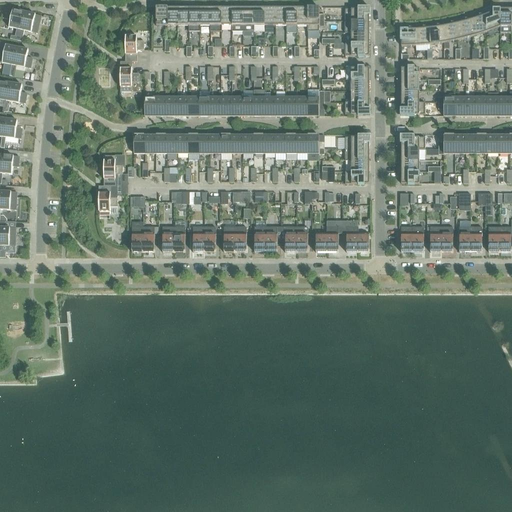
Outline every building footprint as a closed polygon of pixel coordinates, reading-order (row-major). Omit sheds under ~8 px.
[(156,26),(167,26),(167,8),(156,8),(156,26)] [(167,26),(178,26),(178,8),(167,8),(167,26)] [(178,26),(189,26),(189,8),(178,8),(178,26)] [(200,32),(200,26),(200,8),(189,8),(189,26),(189,32),(200,32)] [(200,26),(210,26),(210,8),(200,8),(200,26)] [(210,32),(221,32),(221,8),(210,8),(210,26),(210,32)] [(232,33),(232,8),(221,8),(221,32),(222,32),(222,26),(232,26),(232,33)] [(232,33),(243,33),(243,8),(232,8),(232,33)] [(254,33),(254,26),(254,8),(243,8),(243,33),(254,33)] [(265,26),(265,8),(254,8),(254,26),(254,33),(265,33),(265,26)] [(265,26),(276,26),(276,8),(265,8),(265,26)] [(276,26),(286,26),(287,8),(276,8),(276,26)] [(286,26),(297,26),(297,8),(287,8),(286,26)] [(307,33),(308,33),(308,8),(297,8),(297,26),(307,26),(307,33)] [(308,8),(308,33),(319,33),(319,8),(308,8)] [(17,30),(19,30),(21,31),(24,14),(7,9),(5,20),(11,21),(9,28),(17,30)] [(492,13),(487,15),(486,33),(500,28),(500,10),(500,12),(496,12),(495,12),(494,12),(492,13)] [(511,10),(500,10),(500,28),(500,34),(511,34),(511,10)] [(345,11),(345,22),(369,22),(369,11),(345,11)] [(19,30),(17,36),(21,37),(22,31),(38,35),(42,18),(24,14),(21,31),(19,30)] [(479,18),(472,20),(472,37),(486,33),(487,15),(485,16),(485,18),(483,18),(482,17),(480,18),(479,18)] [(464,22),(458,24),(458,41),(472,37),(472,20),(471,20),(471,22),(469,22),(468,22),(466,22),(464,22)] [(345,22),(345,34),(369,34),(369,22),(345,22)] [(452,25),(444,27),(444,44),(458,41),(458,24),(457,24),(457,25),(455,25),(454,25),(452,25)] [(438,28),(430,29),(430,45),(444,44),(444,27),(443,27),(443,28),(441,28),(439,28),(438,28)] [(424,29),(416,30),(416,47),(419,46),(430,45),(430,29),(429,29),(429,30),(427,30),(426,30),(424,29)] [(11,36),(10,40),(16,41),(17,36),(19,30),(17,30),(15,37),(11,36)] [(416,47),(416,30),(409,30),(407,31),(405,31),(404,31),(401,31),(401,47),(416,47)] [(345,45),(369,45),(369,34),(345,34),(351,34),(351,45),(345,45)] [(126,38),(126,63),(132,63),(137,63),(137,51),(144,51),(144,42),(137,42),(137,37),(126,38)] [(0,45),(0,63),(12,66),(14,66),(17,49),(0,45)] [(369,45),(345,45),(345,57),(369,57),(369,45)] [(12,66),(11,72),(15,72),(16,67),(31,70),(33,59),(27,58),(29,51),(17,49),(14,66),(12,66)] [(121,93),(132,93),(132,84),(139,84),(139,75),(132,75),(132,63),(126,63),(121,63),(121,93)] [(346,82),(351,82),(351,81),(369,81),(369,69),(351,69),(351,68),(346,68),(346,82)] [(402,69),(402,81),(419,81),(419,69),(402,69)] [(351,81),(351,93),(369,93),(369,81),(351,81)] [(402,81),(402,93),(419,93),(419,81),(402,81)] [(0,101),(6,102),(8,102),(11,84),(0,82),(0,101)] [(6,102),(5,107),(9,108),(10,103),(26,105),(27,95),(21,94),(22,86),(11,84),(8,102),(6,102)] [(254,99),(254,117),(265,117),(265,99),(265,91),(254,91),(254,92),(254,99)] [(243,117),(254,117),(254,99),(254,92),(243,92),(243,99),(243,117)] [(308,92),(308,99),(308,117),(319,117),(319,99),(319,92),(308,92)] [(199,99),(199,117),(210,117),(210,99),(210,93),(199,93),(199,99)] [(345,104),(369,104),(369,93),(351,93),(351,104),(345,104)] [(402,93),(402,104),(425,104),(419,104),(419,93),(402,93)] [(444,117),(455,117),(455,99),(455,94),(444,94),(444,117)] [(145,117),(156,117),(156,99),(145,99),(145,117)] [(156,117),(167,117),(167,99),(156,99),(156,117)] [(167,99),(167,117),(177,117),(177,99),(167,99)] [(188,99),(177,99),(177,117),(188,117),(188,99)] [(199,99),(188,99),(188,117),(199,117),(199,99)] [(221,99),(210,99),(210,117),(221,117),(221,99)] [(232,99),(221,99),(221,117),(232,117),(232,99)] [(243,99),(232,99),(232,117),(243,117),(243,99)] [(275,99),(265,99),(265,117),(275,117),(275,99)] [(286,99),(275,99),(275,117),(286,117),(286,99)] [(297,99),(286,99),(286,117),(297,117),(297,99)] [(308,99),(297,99),(297,117),(308,117),(308,99)] [(455,117),(465,117),(465,99),(455,99),(455,117)] [(465,117),(476,117),(476,99),(465,99),(465,117)] [(476,117),(487,117),(487,99),(476,99),(476,117)] [(487,117),(498,117),(498,99),(487,99),(487,117)] [(498,117),(509,117),(509,99),(498,99),(498,117)] [(369,104),(345,104),(345,116),(369,116),(369,104)] [(425,104),(402,104),(402,116),(425,116),(425,104)] [(2,138),(1,144),(5,144),(6,139),(21,140),(23,130),(17,129),(18,122),(6,120),(4,138),(2,138)] [(134,155),(145,155),(145,136),(134,136),(134,155)] [(145,155),(156,155),(156,136),(145,136),(145,155)] [(156,155),(167,155),(167,136),(156,136),(156,155)] [(167,155),(177,155),(177,136),(167,136),(167,155)] [(177,155),(188,155),(188,136),(177,136),(177,155)] [(188,155),(199,155),(199,136),(188,136),(188,155)] [(199,155),(210,155),(210,136),(199,136),(199,155)] [(210,155),(221,155),(221,136),(210,136),(210,155)] [(221,155),(232,155),(232,136),(221,136),(221,155)] [(232,155),(243,155),(243,136),(232,136),(232,155)] [(243,155),(254,155),(254,136),(243,136),(243,155)] [(254,155),(265,155),(265,136),(254,136),(254,155)] [(265,155),(275,155),(275,136),(265,136),(265,155)] [(275,155),(286,155),(286,136),(275,136),(275,155)] [(286,155),(297,155),(297,136),(286,136),(286,155)] [(297,155),(308,155),(308,136),(297,136),(297,155)] [(308,136),(308,155),(319,155),(319,136),(308,136)] [(455,155),(455,137),(444,137),(444,155),(455,155)] [(465,137),(455,137),(455,155),(465,155),(465,137)] [(476,137),(465,137),(465,155),(476,155),(476,137)] [(487,137),(476,137),(476,155),(487,155),(487,137)] [(498,137),(487,137),(487,155),(498,155),(498,137)] [(509,137),(498,137),(498,155),(509,155),(509,137)] [(345,139),(345,151),(369,151),(369,139),(345,139)] [(402,139),(402,151),(425,151),(425,139),(402,139)] [(345,151),(345,162),(369,162),(369,151),(345,151)] [(402,151),(402,162),(419,162),(419,151),(425,151),(402,151)] [(0,174),(0,179),(2,180),(3,175),(12,175),(13,168),(19,169),(20,158),(2,156),(1,174),(0,174)] [(104,157),(104,188),(111,188),(116,188),(116,176),(123,176),(123,167),(116,167),(116,157),(104,157)] [(345,173),(369,173),(369,162),(345,162),(346,162),(346,173),(345,173)] [(402,162),(402,173),(419,173),(419,162),(402,162)] [(369,173),(345,173),(345,185),(369,185),(369,173)] [(419,173),(402,173),(402,185),(419,185),(419,173)] [(0,216),(1,211),(16,212),(17,194),(0,192),(0,216)] [(237,199),(233,199),(233,204),(241,204),(244,204),(244,194),(241,194),(237,194),(237,199)] [(111,195),(104,195),(99,195),(99,213),(111,213),(111,208),(118,208),(118,199),(111,199),(111,195)] [(333,204),(333,195),(329,195),(329,199),(325,199),(325,204),(333,204)] [(459,206),(471,206),(471,195),(469,195),(463,195),(459,195),(459,206)] [(500,254),(511,254),(511,236),(511,235),(511,220),(511,221),(511,229),(500,229),(500,254)] [(339,235),(343,235),(343,222),(327,222),(327,229),(327,235),(327,254),(339,254),(339,235)] [(347,254),(358,254),(358,235),(358,228),(358,223),(343,222),(343,235),(346,235),(347,254)] [(0,248),(0,247),(16,247),(16,229),(5,229),(5,223),(0,223),(0,248)] [(459,223),(460,254),(471,254),(471,229),(471,223),(459,223)] [(143,224),(132,224),(132,254),(143,254),(143,228),(143,224)] [(143,228),(143,254),(155,254),(155,235),(155,228),(143,228)] [(163,254),(174,254),(174,228),(163,228),(163,254)] [(174,228),(174,254),(185,254),(185,228),(174,228)] [(193,254),(205,254),(205,229),(193,229),(193,254)] [(205,229),(205,254),(216,254),(216,229),(205,229)] [(224,254),(235,254),(235,229),(224,229),(224,254)] [(235,229),(235,254),(247,254),(247,229),(235,229)] [(255,254),(266,254),(266,229),(254,229),(255,254)] [(277,229),(266,229),(266,254),(277,254),(277,248),(281,248),(281,229),(277,229)] [(281,229),(281,248),(285,248),(285,254),(297,254),(297,229),(285,229),(281,229)] [(297,229),(297,254),(308,254),(308,229),(297,229)] [(401,254),(413,254),(424,254),(424,229),(401,229),(401,254)] [(430,254),(442,254),(442,229),(430,229),(430,254)] [(442,229),(442,254),(453,254),(453,229),(442,229)] [(471,229),(471,254),(482,254),(482,229),(471,229)] [(489,254),(500,254),(500,229),(489,229),(489,254)] [(358,235),(358,254),(369,254),(369,234),(358,235)] [(316,254),(327,254),(327,235),(316,235),(316,254)]
